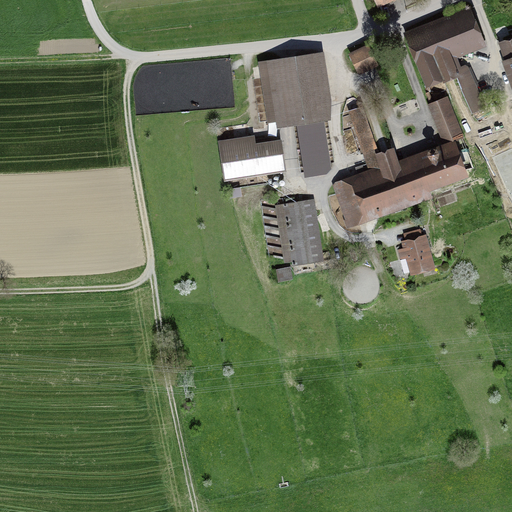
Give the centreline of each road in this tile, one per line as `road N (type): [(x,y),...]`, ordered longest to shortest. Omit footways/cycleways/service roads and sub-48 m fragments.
road 1 (track): [(86,0),(113,47),(138,57),(126,104),(151,269),(118,287),(0,291)]
road 2 (unclassified): [(138,57),(369,32),(449,0)]
road 3 (track): [(195,511),(151,269)]
